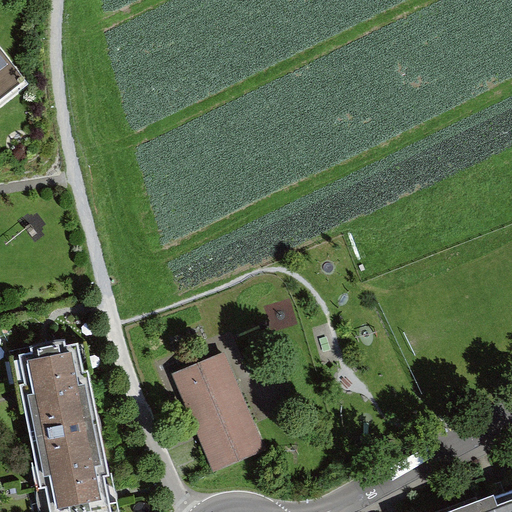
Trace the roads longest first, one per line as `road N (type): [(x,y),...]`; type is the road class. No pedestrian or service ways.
road 1 (unclassified): [(188,511),(140,411),(114,327),(66,127),(59,0)]
road 2 (residential): [(511,413),(330,511)]
